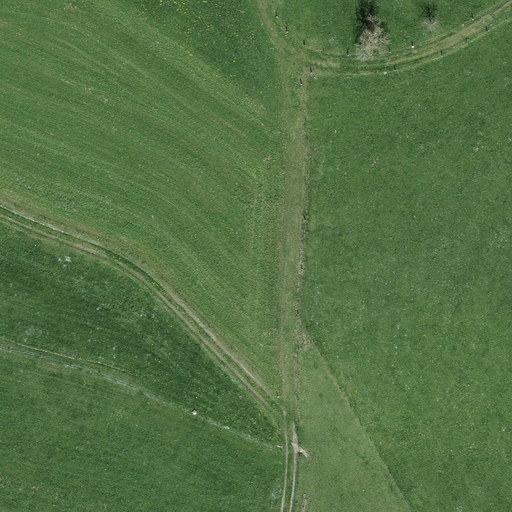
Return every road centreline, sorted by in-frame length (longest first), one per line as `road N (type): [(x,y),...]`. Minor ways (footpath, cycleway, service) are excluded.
road 1 (track): [(279,511),(287,467),(275,413),(127,262),(0,211)]
road 2 (track): [(263,0),(281,46),(324,71),(391,71),(462,44),(511,11)]
